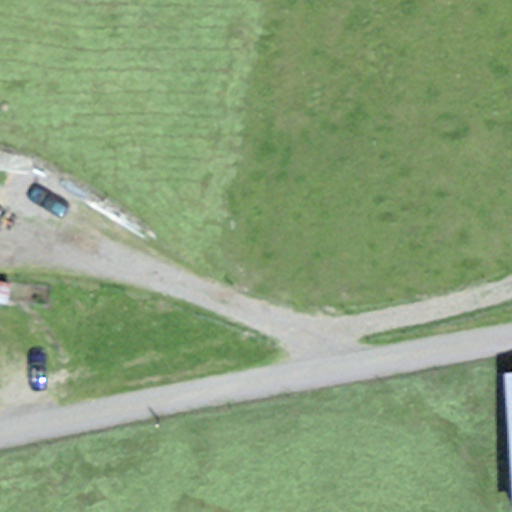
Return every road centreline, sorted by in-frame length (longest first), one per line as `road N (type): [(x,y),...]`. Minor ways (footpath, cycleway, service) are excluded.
road 1 (unclassified): [(511,341),(0,434)]
road 2 (track): [(308,336),(511,287)]
